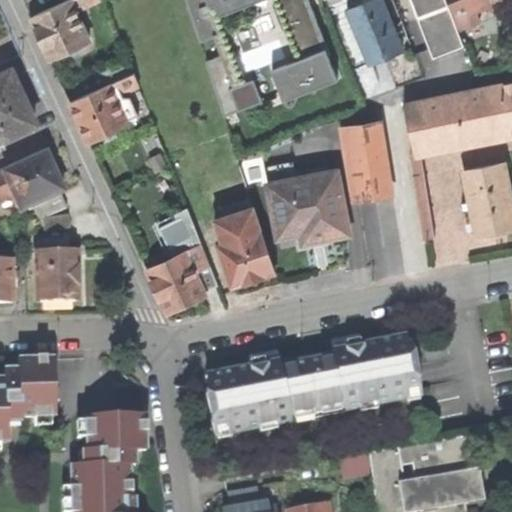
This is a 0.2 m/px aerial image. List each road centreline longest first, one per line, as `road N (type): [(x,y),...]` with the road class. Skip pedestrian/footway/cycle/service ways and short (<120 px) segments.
road 1 (residential): [(158,337),(11,0)]
road 2 (residential): [(511,273),(182,339),(158,337)]
road 3 (residential): [(182,511),(158,337)]
road 4 (residential): [(158,337),(0,338)]
